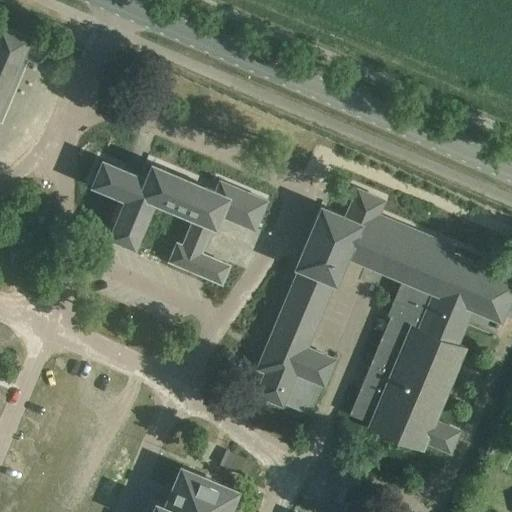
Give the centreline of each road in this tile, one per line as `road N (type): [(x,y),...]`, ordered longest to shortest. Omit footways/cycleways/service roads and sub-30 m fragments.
road 1 (residential): [(83,91),(280,179),(291,192),(282,233),(178,385)]
road 2 (tertiary): [(118,5),(511,173)]
road 3 (residential): [(291,468),(435,508),(508,343)]
road 4 (residential): [(59,140),(59,293),(45,328)]
road 5 (unknown): [(304,472),(360,331),(357,297)]
road 6 (residential): [(178,385),(45,328)]
road 7 (residential): [(178,385),(291,468)]
road 8 (residential): [(124,511),(178,385)]
